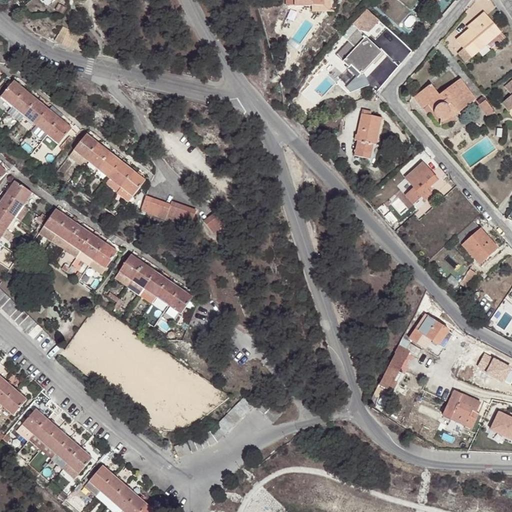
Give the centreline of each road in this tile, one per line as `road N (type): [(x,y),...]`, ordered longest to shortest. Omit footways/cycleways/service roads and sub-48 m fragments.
road 1 (residential): [(0,322),(181,479),(197,480),(241,445),(354,411)]
road 2 (residential): [(511,352),(473,332),(248,97)]
road 3 (residential): [(248,97),(275,150),(354,411)]
road 4 (residential): [(511,236),(390,95),(464,0)]
road 5 (residential): [(101,65),(151,150),(202,211)]
road 6 (residential): [(354,411),(406,459),(511,468)]
road 7 (residential): [(248,97),(101,65)]
